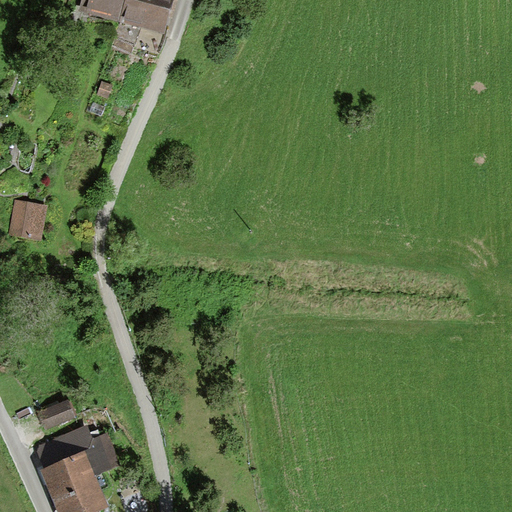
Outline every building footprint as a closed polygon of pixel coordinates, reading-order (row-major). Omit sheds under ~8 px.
[(82,0),(79,10),(165,34),(174,2),(174,0),(82,0)] [(113,86),(103,81),(97,94),(108,98),(113,86)] [(9,236),(41,241),(46,207),(14,202),(9,236)] [(44,423),(52,442),(80,431),(72,412),(44,423)] [(46,472),(43,474),(53,501),(57,511),(109,511),(95,475),(121,465),(109,434),(93,440),(88,428),(80,431),(52,442),(37,449),(46,472)]
